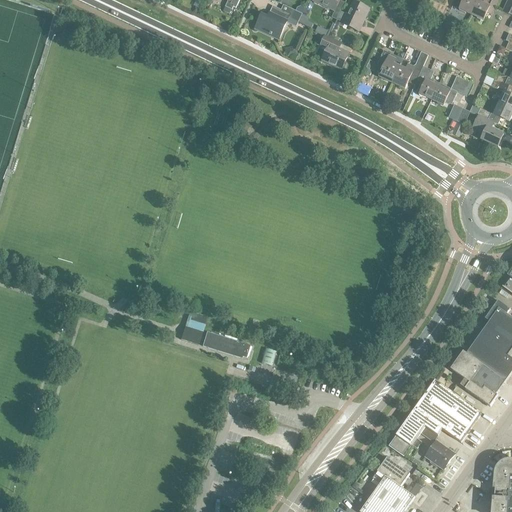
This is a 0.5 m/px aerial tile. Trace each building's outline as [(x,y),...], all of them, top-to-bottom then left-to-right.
[(227,0),(229,1),(226,8),(232,10),(232,11),(234,8),(236,9),(241,0),(240,0),(227,0)] [(336,12),(341,1),(341,0),(314,0),(314,1),(336,12)] [(455,0),(456,0),(463,3),(459,11),(466,14),(466,12),(472,15),(479,1),(476,0),(455,0)] [(492,0),(490,6),(479,1),(472,15),(478,18),(477,19),(483,22),(488,11),(492,13),(498,0),(497,0),(492,0)] [(509,15),(511,7),(511,0),(508,0),(502,12),(509,15)] [(347,14),(343,24),(360,32),(364,22),(362,21),(364,17),(366,17),(370,9),(356,2),(350,15),(347,14)] [(262,15),(256,29),(260,31),(264,33),(265,32),(280,38),(279,39),(280,40),(287,24),(288,22),(289,20),(298,24),(299,23),(302,15),(296,12),(284,6),(283,6),(281,10),(273,7),(268,18),(265,16),(262,15)] [(331,33),(329,37),(334,40),(339,42),(340,40),(335,37),(336,35),(331,33)] [(325,36),(320,47),(328,51),(323,61),(343,70),(350,55),(340,50),(335,48),(337,42),(325,36)] [(400,67),(394,64),(396,60),(390,57),(392,55),(384,51),(378,64),(385,67),(380,78),(393,84),(400,67)] [(400,67),(393,84),(405,89),(408,83),(410,79),(412,80),(411,82),(416,84),(418,81),(424,68),(429,56),(422,53),(419,60),(415,68),(409,66),(407,70),(400,67)] [(434,72),(424,68),(418,81),(425,84),(420,96),(426,99),(426,98),(432,101),(440,84),(431,80),(434,72)] [(498,73),(494,80),(495,81),(505,85),(511,88),(511,72),(506,70),(503,75),(498,73)] [(440,84),(432,101),(438,103),(437,104),(444,107),(445,104),(449,105),(450,104),(452,106),(457,94),(458,93),(458,92),(459,91),(463,80),(457,77),(451,90),(440,84)] [(494,80),(491,87),(491,88),(498,91),(502,92),(502,93),(504,93),(498,104),(511,110),(511,88),(505,85),(495,81),(494,80)] [(358,84),(354,92),(367,97),(370,90),(358,84)] [(492,114),(489,121),(491,122),(495,124),(499,126),(502,119),(510,122),(511,117),(511,110),(498,104),(493,115),(492,114)] [(455,105),(453,110),(461,114),(463,109),(455,105)] [(481,109),(478,116),(479,117),(489,121),(492,114),(481,109)] [(479,117),(474,128),(485,133),(482,140),(498,148),(504,135),(488,128),(491,122),(489,121),(479,117)] [(453,135),(459,138),(464,126),(458,124),(453,135)] [(511,270),(508,276),(511,278),(504,288),(503,289),(511,294),(511,270)] [(485,320),(490,323),(511,338),(511,318),(507,315),(511,310),(498,302),(485,320)] [(190,313),(186,327),(203,333),(208,319),(190,313)] [(511,338),(490,323),(466,355),(480,365),(505,383),(511,374),(511,338)] [(186,327),(181,340),(199,346),(203,333),(186,327)] [(206,333),(202,347),(241,359),(242,357),(246,359),(250,346),(206,333)] [(266,350),(262,364),(271,367),(275,353),(266,350)] [(480,365),(466,355),(463,353),(451,371),(465,381),(460,387),(465,390),(465,391),(490,408),(498,397),(496,396),(505,383),(480,365)] [(436,382),(389,447),(404,458),(421,434),(422,435),(426,428),(438,437),(439,438),(444,432),(461,444),(482,415),(436,382)] [(426,428),(422,435),(434,443),(438,437),(426,428)] [(476,438),(473,442),(481,447),(483,443),(476,438)] [(444,472),(455,456),(437,442),(425,458),(444,472)] [(410,475),(387,459),(373,480),(381,485),(386,478),(401,489),(410,475)] [(511,511),(511,463),(509,463),(507,464),(504,465),(503,466),(501,467),(500,468),(499,470),(497,473),(497,475),(493,511),(511,511)] [(386,478),(381,485),(361,511),(405,511),(415,499),(401,489),(386,478)]
